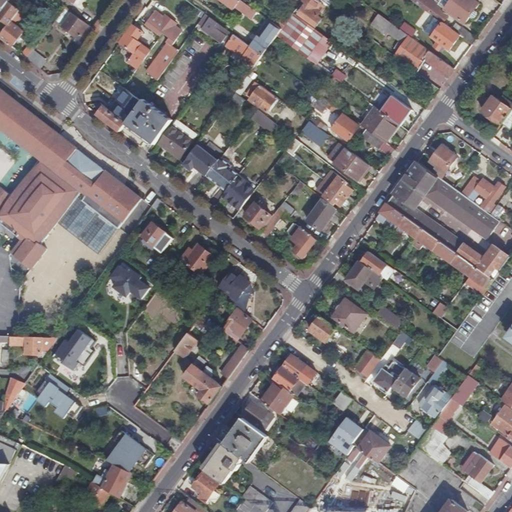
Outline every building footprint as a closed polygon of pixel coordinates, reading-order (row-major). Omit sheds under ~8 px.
[(0,0),(0,14),(10,0),(0,0)] [(14,0),(10,0),(0,14),(0,17),(1,18),(0,19),(0,22),(7,28),(21,10),(12,4),(14,0)] [(85,0),(66,0),(79,9),(85,0)] [(219,0),(234,11),(237,8),(242,12),(247,5),(242,1),(240,2),(237,0),(219,0)] [(283,0),(297,10),(303,1),(303,0),(283,0)] [(316,0),(303,0),(303,1),(306,3),(302,8),(304,9),(299,15),(316,28),(323,19),(319,16),(321,13),(316,9),(321,3),(316,0)] [(432,0),(415,0),(414,2),(435,17),(444,24),(449,16),(444,12),(442,10),(443,8),(432,0)] [(476,17),(453,0),(446,10),(465,25),(470,18),(472,19),(475,19),(476,17)] [(474,0),(453,0),(476,17),(477,15),(477,13),(475,12),(480,4),(474,0)] [(242,12),(240,15),(250,23),(258,12),(247,5),(242,12)] [(94,29),(66,9),(57,21),(85,42),(94,29)] [(7,28),(0,37),(13,47),(25,31),(15,24),(17,21),(21,21),(26,13),(22,10),(21,10),(7,28)] [(169,44),(173,47),(183,33),(176,27),(178,25),(166,17),(164,19),(156,13),(148,24),(164,35),(170,39),(167,43),(169,44)] [(294,14),(282,30),(278,36),(317,64),(333,42),(294,14)] [(231,33),(212,19),(203,30),(223,44),(231,33)] [(162,37),(164,35),(148,24),(146,26),(162,37)] [(257,41),(252,48),(263,56),(264,54),(278,36),(282,30),(273,24),(260,43),(257,41)] [(446,25),(444,24),(433,39),(439,43),(435,48),(443,54),(447,49),(450,51),(461,36),(453,30),(446,25)] [(130,62),(139,68),(151,51),(138,41),(144,33),(134,25),(122,42),(135,52),(134,56),(130,62)] [(401,30),(395,25),(391,30),(397,35),(401,30)] [(453,30),(461,36),(474,46),(478,39),(463,28),(460,28),(456,25),(453,30)] [(401,30),(397,35),(402,39),(404,37),(408,40),(396,58),(418,74),(427,61),(450,78),(456,70),(417,42),(401,30)] [(252,48),(235,36),(227,47),(255,67),(263,56),(252,48)] [(31,44),(22,55),(28,59),(34,51),(36,48),(31,44)] [(149,73),(159,81),(180,52),(173,47),(169,44),(149,73)] [(46,60),(34,51),(28,59),(40,68),(46,60)] [(236,93),(248,77),(245,75),(243,73),(231,90),(236,93)] [(436,97),(441,91),(418,74),(413,80),(436,97)] [(253,80),(248,77),(236,93),(240,96),(253,80)] [(279,99),(261,86),(257,92),(255,91),(250,97),(252,99),(251,100),(268,112),(279,99)] [(0,224),(21,240),(20,242),(11,254),(32,270),(41,258),(48,250),(36,241),(53,220),(73,193),(77,188),(78,189),(97,204),(96,206),(93,209),(119,229),(122,225),(143,199),(122,183),(120,184),(112,181),(104,177),(95,172),(93,170),(89,167),(83,162),(78,158),(75,155),(73,153),(66,145),(62,139),(63,138),(55,132),(51,128),(49,126),(47,125),(42,123),(41,124),(39,122),(40,121),(38,119),(35,116),(31,113),(27,111),(26,112),(24,111),(25,109),(23,107),(19,104),(17,102),(12,99),(11,101),(9,99),(10,98),(9,97),(6,93),(1,90),(0,89),(0,126),(6,130),(30,150),(42,158),(12,197),(0,188),(0,224)] [(143,102),(128,92),(113,113),(127,124),(143,102)] [(240,96),(236,93),(231,100),(241,107),(246,101),(240,96)] [(484,111),(503,124),(511,111),(511,108),(495,97),(484,111)] [(384,113),(402,126),(414,110),(399,99),(390,111),(387,109),(384,113)] [(145,100),(143,102),(127,124),(150,140),(167,117),(145,100)] [(346,113),(331,103),(328,107),(334,112),(335,112),(342,117),(332,130),(349,142),(360,127),(345,116),(346,113)] [(127,124),(113,113),(105,107),(99,115),(121,132),(127,124)] [(389,145),(402,126),(384,113),(379,110),(365,128),(386,142),(389,145)] [(275,131),(279,126),(259,111),(256,115),(275,131)] [(511,111),(503,124),(511,130),(511,129),(511,111)] [(167,117),(150,140),(156,145),(173,121),(167,117)] [(172,126),(193,142),(198,135),(177,120),(172,126)] [(314,125),(321,130),(324,125),(318,120),(314,125)] [(322,146),(330,136),(321,130),(314,125),(310,122),(302,132),(322,146)] [(172,126),(160,144),(181,159),(193,142),(172,126)] [(122,183),(98,164),(63,138),(62,139),(66,145),(73,153),(75,155),(78,158),(83,162),(89,167),(93,170),(95,172),(104,177),(112,181),(120,184),(122,183)] [(293,156),(302,144),(297,140),(287,152),(293,156)] [(392,158),(397,150),(389,145),(386,142),(380,149),(392,158)] [(199,145),(184,165),(193,171),(196,167),(200,170),(208,177),(220,162),(199,145)] [(434,174),(443,180),(459,157),(443,146),(431,163),(438,168),(434,174)] [(359,181),(370,165),(348,149),(336,164),(359,181)] [(223,157),(220,162),(208,177),(216,183),(219,183),(222,185),(221,187),(227,192),(241,175),(232,168),(234,166),(232,164),(232,162),(227,158),(225,159),(223,157)] [(277,164),(278,162),(271,157),(252,179),(260,186),(271,172),(277,164)] [(478,267),(496,280),(503,270),(511,257),(511,229),(489,213),(463,194),(443,180),(434,174),(419,163),(405,182),(389,203),(407,217),(425,229),(442,241),(460,254),(478,267)] [(288,172),(277,164),(271,172),(281,180),(288,172)] [(325,181),(349,199),(355,191),(348,186),(350,184),(333,171),(325,181)] [(463,194),(489,213),(507,187),(500,182),(496,188),(484,179),(482,181),(476,177),(463,194)] [(343,207),(349,199),(325,181),(318,191),(334,204),(336,202),(343,207)] [(236,206),(228,215),(234,219),(241,210),(240,209),(253,192),(246,185),(242,190),(236,185),(230,192),(232,194),(228,199),(236,206)] [(73,193),(53,220),(99,255),(119,229),(93,209),(96,206),(97,204),(78,189),(77,188),(73,193)] [(159,199),(154,206),(162,212),(167,205),(159,199)] [(322,231),(338,210),(325,200),(309,222),(322,231)] [(247,217),(261,228),(272,215),(257,204),(254,202),(244,214),(247,216),(247,217)] [(407,217),(389,203),(379,217),(387,223),(390,218),(401,226),(407,217)] [(269,237),(287,214),(280,209),(262,232),(269,237)] [(425,229),(407,217),(401,226),(407,231),(418,239),(425,229)] [(175,238),(154,222),(143,237),(162,251),(165,251),(175,238)] [(307,254),(318,242),(296,226),(289,234),(295,238),(295,242),(299,245),(295,251),(300,255),(300,257),(302,259),(306,258),(308,256),(307,254)] [(407,231),(401,226),(397,232),(403,236),(407,231)] [(442,241),(425,229),(418,239),(414,245),(421,250),(425,244),(436,251),(442,241)] [(454,264),(460,254),(442,241),(436,251),(454,264)] [(200,245),(195,252),(192,255),(188,252),(182,259),(202,275),(216,258),(200,245)] [(378,258),(370,253),(363,262),(385,278),(389,281),(396,271),(395,271),(378,258)] [(472,277),(478,267),(460,254),(454,264),(472,277)] [(158,259),(148,272),(156,277),(165,265),(158,259)] [(363,262),(361,261),(347,281),(361,290),(367,282),(377,289),(385,278),(363,262)] [(111,286),(127,298),(131,292),(142,300),(151,287),(140,279),(142,276),(127,265),(126,268),(119,263),(109,276),(116,281),(111,286)] [(484,296),(496,280),(478,267),(472,277),(467,283),(484,296)] [(238,301),(249,287),(246,284),(247,282),(241,277),(239,279),(232,273),(221,288),(238,301)] [(334,318),(356,334),(369,315),(348,299),(334,318)] [(442,303),(439,307),(445,312),(448,308),(442,303)] [(384,307),(379,314),(399,329),(404,321),(384,307)] [(439,307),(435,313),(441,318),(445,312),(439,307)] [(252,321),(239,310),(224,330),(238,341),(252,321)] [(338,328),(322,317),(312,331),(328,342),(338,328)] [(71,342),(67,339),(55,356),(79,373),(85,365),(82,363),(92,348),(96,350),(101,344),(80,329),(71,342)] [(411,337),(404,332),(395,344),(402,349),(411,337)] [(189,333),(175,352),(185,360),(199,341),(189,333)] [(1,336),(0,336),(0,338),(9,339),(10,344),(17,345),(17,343),(26,344),(26,353),(41,354),(41,351),(49,352),(59,338),(23,337),(1,336)] [(222,374),(229,379),(250,351),(243,345),(222,374)] [(354,372),(367,382),(383,360),(370,351),(354,372)] [(294,356),(285,368),(305,382),(309,385),(318,373),(294,356)] [(436,372),(444,361),(436,356),(429,366),(436,372)] [(381,390),(389,395),(394,387),(407,370),(395,361),(391,368),(388,366),(376,382),(383,387),(381,390)] [(436,372),(435,373),(440,377),(442,378),(451,365),(444,361),(436,372)] [(199,395),(211,404),(218,394),(224,387),(213,378),(217,373),(216,369),(210,365),(204,372),(194,365),(186,377),(195,384),(189,391),(198,397),(199,395)] [(305,382),(285,368),(276,380),(278,381),(295,393),(296,394),(305,382)] [(408,369),(395,388),(409,398),(422,379),(408,369)] [(435,373),(429,382),(434,386),(435,385),(440,377),(435,373)] [(51,374),(47,380),(51,383),(52,382),(61,389),(60,390),(66,394),(71,388),(51,374)] [(454,399),(461,405),(464,406),(480,383),(470,376),(469,378),(455,397),(454,399)] [(16,397),(26,384),(12,378),(9,393),(16,397)] [(77,415),(83,407),(66,394),(60,390),(61,389),(52,382),(51,383),(47,380),(38,392),(42,395),(39,400),(48,407),(51,402),(59,407),(56,412),(66,418),(71,411),(77,415)] [(278,381),(263,401),(280,414),(295,393),(278,381)] [(435,385),(434,386),(430,392),(429,391),(421,403),(424,406),(422,409),(424,411),(425,410),(436,418),(439,414),(440,415),(442,412),(441,411),(442,410),(444,412),(450,403),(444,398),(447,394),(438,387),(438,388),(435,385)] [(345,412),(354,400),(344,392),(335,404),(345,412)] [(450,403),(454,399),(455,397),(448,392),(447,394),(444,398),(450,403)] [(7,410),(16,397),(9,393),(8,397),(7,410)] [(28,414),(38,399),(29,393),(19,409),(28,414)] [(441,416),(449,422),(461,405),(454,399),(450,403),(444,412),(441,416)] [(260,426),(264,420),(265,418),(268,420),(271,415),(269,414),(269,413),(254,402),(244,415),(260,426)] [(509,439),(511,441),(511,410),(507,407),(494,425),(510,436),(509,439)] [(480,418),(489,425),(493,418),(485,412),(480,418)] [(367,428),(374,419),(368,415),(361,424),(367,428)] [(431,430),(423,442),(419,447),(453,472),(462,459),(453,453),(454,451),(444,444),(449,437),(445,434),(452,424),(449,422),(441,416),(431,430)] [(269,437),(244,418),(226,445),(245,459),(251,463),(269,437)] [(336,435),(344,441),(346,442),(349,444),(359,429),(346,420),(336,435)] [(423,423),(418,420),(410,432),(423,442),(431,430),(422,424),(423,423)] [(293,443),(297,436),(286,428),(281,435),(293,443)] [(392,446),(367,428),(355,444),(357,446),(380,463),(392,446)] [(23,445),(0,433),(0,464),(12,465),(23,445)] [(311,440),(307,446),(314,451),(319,445),(311,440)] [(494,455),(511,467),(511,445),(505,441),(494,455)] [(245,459),(226,445),(221,450),(241,465),(245,459)] [(342,458),(347,461),(354,451),(349,448),(342,458)] [(221,450),(207,470),(226,485),(236,471),(237,472),(242,466),(241,465),(221,450)] [(469,485),(490,500),(495,493),(483,484),(488,476),(491,478),(493,475),(491,473),(496,466),(480,454),(467,473),(475,478),(469,485)] [(352,470),(343,483),(361,495),(376,473),(354,458),(348,467),(352,470)] [(0,485),(12,465),(0,464),(0,485)] [(73,468),(67,465),(56,484),(60,487),(67,476),(73,480),(79,472),(73,468)] [(136,474),(118,465),(108,481),(99,475),(95,482),(112,492),(121,498),(136,474)] [(200,498),(207,503),(216,492),(221,484),(205,472),(194,488),(203,494),(200,498)] [(396,477),(391,488),(413,499),(419,488),(396,477)] [(112,492),(95,482),(91,479),(80,496),(101,509),(112,492)] [(154,482),(147,479),(139,491),(145,495),(150,488),(154,482)] [(243,497),(265,511),(273,500),(250,486),(243,497)] [(216,492),(207,503),(210,505),(213,502),(216,503),(222,496),(216,492)] [(209,511),(210,511),(192,499),(187,505),(183,502),(176,511),(209,511)] [(309,511),(312,508),(302,500),(292,511),(309,511)] [(469,511),(470,511),(453,500),(444,511),(469,511)]
